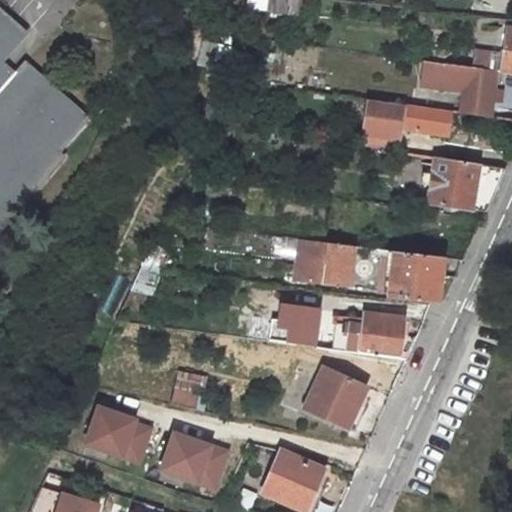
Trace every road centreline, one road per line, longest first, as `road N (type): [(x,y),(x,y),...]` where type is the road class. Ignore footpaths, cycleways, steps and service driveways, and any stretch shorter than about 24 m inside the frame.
road 1 (unclassified): [(389,464),(511,191)]
road 2 (residential): [(389,464),(103,395)]
